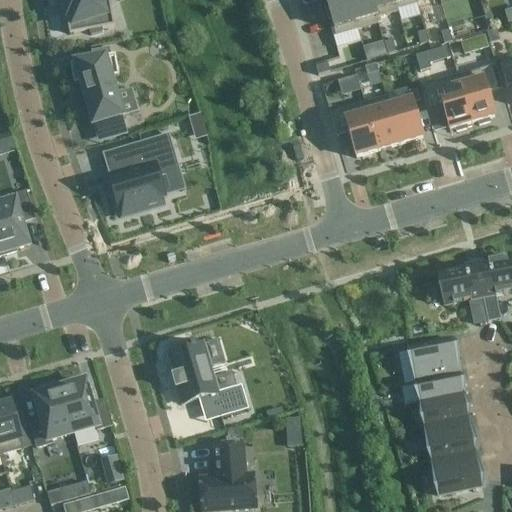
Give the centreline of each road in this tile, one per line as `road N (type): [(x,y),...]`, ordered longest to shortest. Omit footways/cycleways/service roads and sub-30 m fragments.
road 1 (residential): [(9,0),(42,160),(100,302)]
road 2 (residential): [(342,231),(100,302)]
road 3 (residential): [(342,231),(274,0)]
road 4 (residential): [(100,302),(156,511)]
road 5 (residential): [(511,182),(342,231)]
